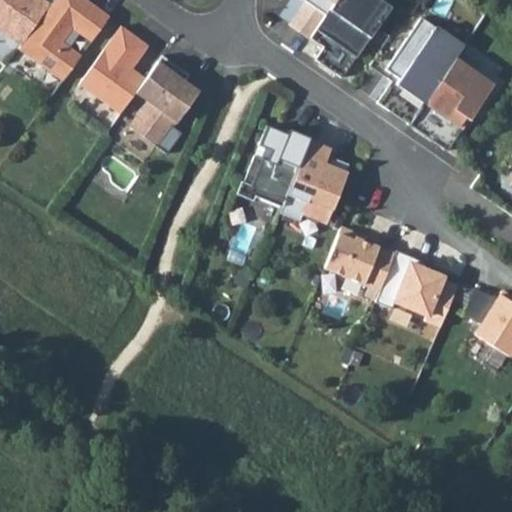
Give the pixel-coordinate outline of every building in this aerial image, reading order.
[(0,0),(0,28),(21,44),(51,3),(47,0),(0,0)] [(92,41),(110,15),(92,2),(89,6),(80,0),(53,0),(51,3),(21,44),(19,47),(63,80),(81,54),(69,45),(80,32),(92,41)] [(291,23),(310,36),(334,0),(304,0),(307,1),(291,23)] [(382,0),(334,0),(310,36),(324,46),(316,59),(342,77),(391,6),(382,0)] [(392,80),(377,102),(409,123),(455,57),(463,46),(421,17),(384,69),(398,79),(396,83),(392,80)] [(79,83),(120,113),(137,89),(145,78),(131,68),(148,45),(121,25),(79,83)] [(189,74),(163,54),(145,78),(137,89),(150,99),(131,127),(156,145),(176,118),(178,119),(198,92),(184,82),(189,74)] [(493,84),(455,57),(409,123),(442,147),(450,136),(455,139),(493,84)] [(281,206),(309,136),(288,128),(286,132),(266,124),(258,144),(265,146),(261,157),(254,154),(243,181),(240,180),(235,193),(252,200),(254,195),(281,206)] [(327,148),(308,140),(281,206),(278,211),(298,220),(302,211),(324,220),(333,197),(348,163),(331,156),(328,165),(322,162),(327,148)] [(379,289),(394,252),(355,236),(356,233),(340,226),(323,267),(379,289)] [(427,262),(395,248),(379,289),(374,301),(391,307),(394,301),(427,314),(443,274),(425,267),(427,262)] [(458,280),(446,307),(462,311),(474,284),(458,280)] [(474,284),(462,311),(483,317),(475,329),(509,350),(511,345),(511,290),(503,285),(498,292),(474,284)]
